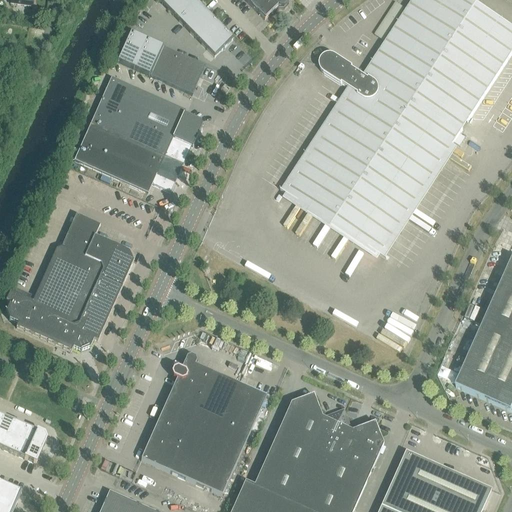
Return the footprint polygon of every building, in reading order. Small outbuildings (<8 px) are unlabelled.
[(11,0),(11,5),(33,8),(33,5),(33,0),(11,0)] [(233,40),(193,0),(159,0),(158,1),(214,59),(233,40)] [(243,0),(264,21),(278,8),(279,9),(283,9),(286,6),(286,2),(285,1),(285,0),(243,0)] [(320,66),(320,69),(321,72),(322,74),(324,76),(342,87),(342,86),(354,93),(287,196),(298,203),(369,249),(369,250),(381,257),(511,55),(511,28),(468,0),(414,0),(408,10),(363,78),(352,71),(353,69),(336,58),(334,57),(331,56),(328,57),(325,57),(323,59),(321,61),(320,64),(320,66)] [(150,78),(163,49),(131,34),(118,63),(150,78)] [(150,78),(183,93),(192,97),(205,68),(163,49),(150,77),(150,78)] [(148,195),(152,186),(170,194),(191,148),(193,149),(202,127),(200,123),(184,116),(185,112),(143,94),(111,80),(90,126),(74,162),(148,195)] [(221,92),(226,96),(230,90),(225,86),(221,92)] [(76,216),(62,248),(56,250),(32,304),(10,294),(6,303),(10,304),(6,313),(9,322),(18,326),(16,329),(71,354),(73,350),(81,354),(90,350),(94,342),(98,344),(122,289),(134,263),(130,253),(116,247),(115,248),(110,246),(111,245),(95,238),(100,227),(76,216)] [(511,263),(456,389),(511,413),(511,411),(511,263)] [(196,362),(195,359),(191,357),(187,358),(181,371),(177,370),(173,371),(171,375),(173,379),(177,381),(141,461),(222,497),(266,398),(195,366),(196,362)] [(254,487),(245,483),(232,511),(353,511),(383,446),(374,424),(352,432),(350,432),(343,412),(324,420),(322,419),(313,396),(291,405),(254,487)] [(0,416),(0,449),(36,466),(47,442),(45,437),(0,416)] [(405,453),(381,508),(379,511),(481,511),(491,491),(405,453)] [(0,484),(0,511),(13,511),(21,494),(9,489),(0,484)] [(100,511),(150,511),(109,493),(100,511)]
